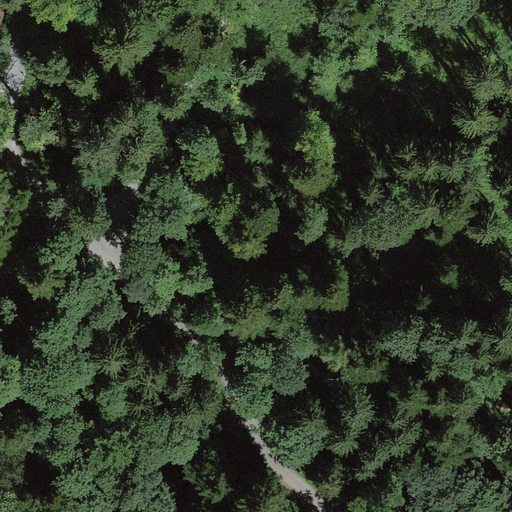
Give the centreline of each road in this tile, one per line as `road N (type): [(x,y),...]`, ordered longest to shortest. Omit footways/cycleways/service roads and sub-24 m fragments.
road 1 (track): [(88,232),(120,278),(215,353),(267,463),(328,511)]
road 2 (track): [(235,0),(116,216),(88,232)]
road 3 (track): [(88,232),(52,215),(14,170),(5,98),(30,0)]
road 4 (track): [(238,404),(109,511)]
